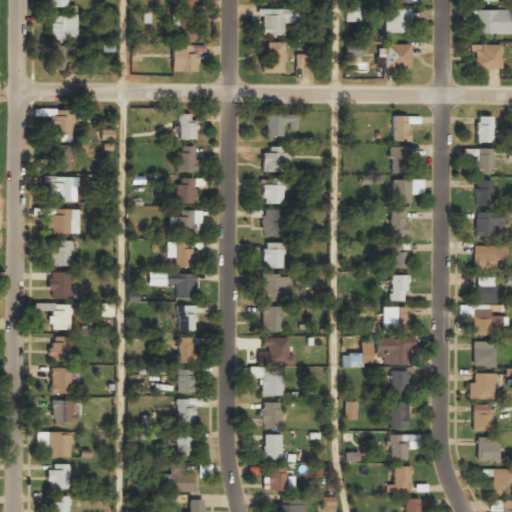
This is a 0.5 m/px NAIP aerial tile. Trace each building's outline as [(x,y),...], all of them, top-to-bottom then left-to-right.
[(179,0),(179,8),(194,8),(194,0),(179,0)] [(360,7),(345,7),(345,22),(360,22),(360,7)] [(298,23),(298,10),(260,9),(260,35),(282,36),(283,23),(298,23)] [(383,33),(410,33),(410,9),(383,9),(383,33)] [(312,11),(299,10),(299,23),(312,23),(312,11)] [(510,34),(511,10),(470,10),(469,33),(510,34)] [(76,14),(51,14),(50,40),(76,41),(76,14)] [(194,40),(195,24),(192,24),(192,14),(177,14),(177,19),(171,18),(170,27),(178,27),(177,39),(194,40)] [(283,42),(266,42),(266,61),(262,61),(262,73),(283,73),(283,42)] [(345,57),(360,58),(360,43),(345,43),(345,57)] [(410,44),(385,44),(384,67),(409,68),(410,44)] [(501,45),(473,44),(473,68),(500,68),(501,45)] [(66,46),(50,45),(50,70),(66,71),(66,46)] [(170,71),(197,71),(197,52),(204,52),(204,45),(171,45),(170,71)] [(295,67),(315,67),(314,54),(295,54),(295,67)] [(50,115),(51,142),(71,141),(70,109),(34,110),(34,116),(50,115)] [(194,114),(177,114),(178,139),(194,139),(194,114)] [(264,114),(263,136),(284,136),(284,130),(296,130),(296,115),(264,114)] [(392,141),(407,141),(408,116),(392,115),(392,141)] [(491,117),(476,117),(475,142),(491,143),(491,117)] [(100,139),(113,140),(113,130),(100,129),(100,139)] [(71,170),(71,145),(52,145),(51,169),(71,170)] [(194,146),(177,146),(177,170),(194,170),(194,146)] [(281,172),(282,164),(288,164),(289,153),(282,153),(282,147),(268,146),(268,153),(262,152),(261,172),(281,172)] [(408,146),(389,147),(389,173),(409,173),(408,146)] [(492,173),(491,148),(474,149),(474,173),(492,173)] [(76,202),(77,186),(72,186),(72,177),(42,176),(42,183),(48,183),(48,202),(76,202)] [(193,203),(193,178),(179,178),(180,184),(174,185),(174,204),(193,203)] [(422,180),(391,179),(391,203),(409,203),(409,194),(422,194),(422,180)] [(491,180),(475,180),(475,206),(490,206),(491,180)] [(262,181),(262,204),(281,204),(282,181),(262,181)] [(50,233),(79,234),(79,209),(50,209),(50,233)] [(283,210),(262,209),(261,236),(282,237),(283,210)] [(201,210),(180,210),(180,217),(169,216),(169,228),(175,228),(175,233),(201,233),(201,210)] [(404,212),(389,211),(389,237),(407,237),(407,221),(403,221),(404,212)] [(503,212),(475,212),(474,236),(490,237),(491,226),(503,226),(503,212)] [(70,266),(71,240),(54,240),(54,249),(50,249),(49,265),(70,266)] [(174,267),(191,268),(192,249),(182,249),(182,242),(166,242),(166,257),(175,257),(174,267)] [(282,268),(282,243),(262,243),(262,268),(282,268)] [(389,268),(408,268),(408,243),(389,243),(389,268)] [(472,269),(494,270),(495,258),(506,258),(506,246),(473,246),(472,269)] [(52,298),(69,298),(70,273),(52,272),(52,298)] [(194,273),(147,272),(147,285),(175,285),(175,298),(194,298),(194,273)] [(288,300),(288,276),(262,275),(261,300),(288,300)] [(403,301),(402,291),(407,291),(407,275),(389,275),(389,301),(403,301)] [(495,303),(495,284),(475,284),(475,303),(495,303)] [(109,303),(95,303),(95,317),(109,317),(109,303)] [(69,330),(70,305),(49,304),(48,329),(69,330)] [(176,305),(176,330),(196,331),(196,305),(176,305)] [(279,331),(280,307),(260,306),(260,331),(279,331)] [(381,333),(406,332),(406,307),(381,307),(381,333)] [(501,316),(489,316),(489,310),(472,310),(472,334),(501,335),(501,316)] [(50,361),(69,361),(69,337),(50,337),(50,361)] [(178,363),(193,362),(193,337),(177,338),(178,363)] [(287,337),(262,337),(262,350),(257,350),(257,365),(293,365),(293,355),(287,355),(287,337)] [(375,337),(375,357),(382,358),(382,364),(410,365),(411,338),(375,337)] [(493,366),(493,342),(471,341),(471,366),(493,366)] [(69,394),(70,368),(50,367),(50,393),(69,394)] [(176,392),(194,392),(194,369),(176,369),(176,392)] [(260,395),(281,396),(282,370),(248,369),(248,377),(260,378),(260,395)] [(388,395),(401,396),(402,386),(406,386),(407,371),(389,370),(388,395)] [(467,399),(493,400),(493,373),(473,373),(472,383),(468,382),(467,399)] [(203,398),(175,398),(176,424),(194,424),(193,405),(203,405),(203,398)] [(51,423),(78,424),(78,400),(51,400),(51,423)] [(280,403),(261,402),(261,427),(280,428),(280,403)] [(356,402),(344,402),(343,419),(356,420),(356,402)] [(406,429),(407,403),(389,402),(388,428),(406,429)] [(490,431),(490,404),(471,404),(471,431),(490,431)] [(69,457),(69,432),(36,432),(36,446),(50,446),(50,457),(69,457)] [(175,456),(190,457),(191,434),(175,433),(175,456)] [(262,459),(280,459),(280,435),(262,434),(262,459)] [(417,434),(386,435),(387,445),(389,445),(389,459),(406,459),(406,449),(418,449),(417,434)] [(497,437),(476,437),(476,462),(497,463),(497,437)] [(194,473),(184,474),(184,463),(169,464),(170,492),(194,492),(194,473)] [(48,489),(68,489),(68,466),(48,466),(48,489)] [(268,491),(285,491),(285,466),(267,466),(268,491)] [(385,484),(385,493),(409,493),(410,466),(392,466),(392,485),(385,484)] [(511,477),(510,477),(510,468),(491,468),(491,495),(510,495),(510,489),(511,489),(511,477)] [(67,511),(68,496),(57,496),(57,502),(47,502),(47,511),(67,511)] [(334,497),(321,497),(321,511),(335,511),(334,497)] [(303,511),(304,499),(280,498),(280,505),(274,504),(274,511),(303,511)] [(202,511),(202,499),(188,499),(188,511),(183,511),(182,511),(202,511)] [(511,511),(511,500),(489,500),(489,511),(500,511),(511,511)]
